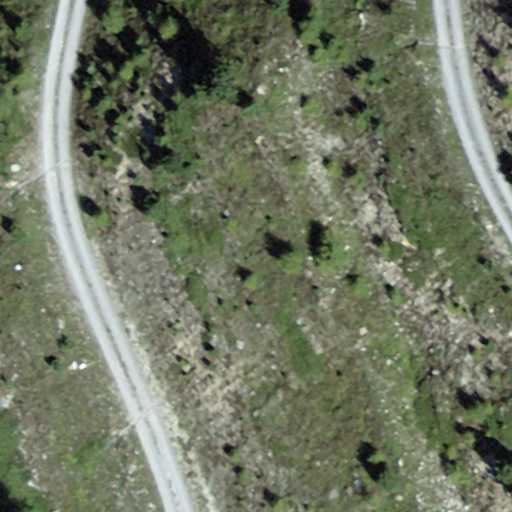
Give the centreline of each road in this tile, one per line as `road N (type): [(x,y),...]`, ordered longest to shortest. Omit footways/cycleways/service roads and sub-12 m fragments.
road 1 (track): [(178,511),(62,203),(54,124),(71,0)]
road 2 (track): [(446,0),(470,126),(511,219)]
